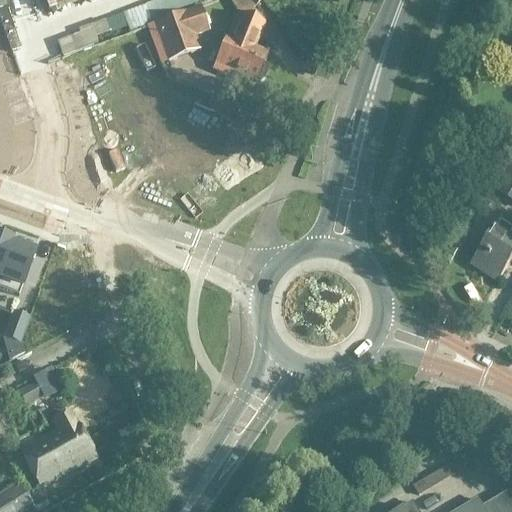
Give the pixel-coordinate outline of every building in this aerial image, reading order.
[(3,0),(0,0),(0,21),(10,53),(20,49),(6,8),(3,0)] [(262,0),(248,0),(256,9),(263,2),(262,0)] [(202,11),(159,26),(172,64),(202,53),(197,38),(210,34),(202,11)] [(232,40),(221,68),(256,82),(256,81),(259,83),(263,81),(267,70),(266,67),(263,65),(267,54),(252,48),(262,24),(242,16),(232,40)] [(511,203),(511,163),(494,192),(511,203)] [(511,239),(509,238),(511,233),(511,229),(501,222),(471,267),(496,283),(511,259),(511,239)] [(0,240),(0,277),(12,245),(0,240)] [(0,291),(18,298),(34,254),(24,250),(25,248),(15,244),(14,246),(12,245),(0,277),(0,291)] [(14,315),(5,339),(18,344),(27,320),(14,315)] [(35,383),(18,393),(26,408),(44,399),(35,383)] [(70,413),(52,423),(57,431),(20,451),(40,489),(95,460),(70,413)] [(414,486),(449,463),(442,454),(408,477),(414,486)] [(511,511),(511,489),(482,508),(477,500),(455,511),(417,511),(413,503),(397,511),(511,511)] [(34,511),(26,494),(0,508),(0,511),(34,511)]
